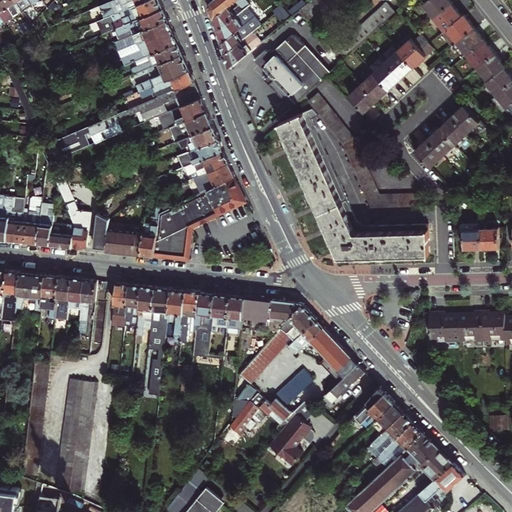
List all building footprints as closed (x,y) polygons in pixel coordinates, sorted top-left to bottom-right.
[(0,0),(0,14),(3,13),(9,21),(15,17),(2,0),(0,0)] [(2,0),(15,17),(24,11),(18,3),(16,0),(2,0)] [(16,0),(18,3),(22,0),(28,9),(33,5),(29,0),(16,0)] [(24,11),(28,9),(22,0),(18,3),(24,11)] [(160,0),(151,0),(106,20),(99,23),(104,35),(114,31),(164,9),(162,3),(160,0)] [(118,0),(113,3),(101,8),(102,11),(106,20),(151,0),(118,0)] [(215,13),(217,18),(239,2),(241,0),(216,0),(213,8),(215,13)] [(249,0),(241,0),(239,2),(246,11),(254,5),(249,0)] [(341,0),(318,0),(305,11),(314,22),(341,0)] [(434,0),(431,3),(442,17),(457,5),(452,0),(434,0)] [(239,2),(217,18),(220,26),(222,31),(246,11),(239,2)] [(401,13),(391,3),(338,50),(339,52),(338,52),(346,62),(401,13)] [(246,11),(222,31),(224,38),(225,43),(261,14),(254,5),(246,11)] [(452,30),(467,17),(463,12),(457,5),(442,17),(452,30)] [(271,6),(261,14),(225,43),(227,49),(229,55),(244,43),(278,15),(271,6)] [(164,9),(114,31),(117,37),(134,30),(137,36),(143,33),(170,22),(167,16),(164,9)] [(3,13),(0,14),(6,23),(9,21),(3,13)] [(447,34),(458,47),(465,41),(480,28),(476,23),(469,15),(467,17),(452,30),(447,34)] [(175,33),(170,22),(143,33),(146,41),(137,45),(140,52),(121,60),(124,68),(129,66),(147,58),(179,45),(175,33)] [(480,28),(465,41),(475,54),(490,41),(485,35),(480,28)] [(120,43),(137,36),(134,30),(117,37),(120,43)] [(143,33),(137,36),(120,43),(114,45),(121,60),(140,52),(137,45),(146,41),(143,33)] [(248,47),(244,43),(229,55),(231,62),(233,68),(238,65),(245,59),(269,39),(265,33),(248,47)] [(404,52),(419,69),(426,63),(440,51),(428,36),(419,43),(417,41),(404,52)] [(283,95),(296,109),(336,71),(309,42),(300,50),(289,38),(277,49),(268,48),(256,59),(271,75),(267,78),(283,95)] [(490,41),(475,54),(485,66),(500,54),(496,48),(490,41)] [(154,68),(157,66),(184,55),(181,50),(179,45),(147,58),(148,63),(131,70),(134,77),(154,68)] [(391,63),(407,79),(413,74),(419,69),(404,52),(391,63)] [(500,54),(485,66),(495,79),(508,69),(511,67),(507,62),(500,54)] [(184,55),(157,66),(162,76),(158,77),(135,87),(138,94),(149,89),(191,71),(188,64),(184,55)] [(129,66),(131,70),(148,63),(147,58),(129,66)] [(379,73),(394,90),(400,85),(407,79),(391,63),(379,73)] [(494,81),(504,94),(511,87),(511,73),(508,69),(495,79),(494,81)] [(191,71),(149,89),(151,94),(154,92),(157,99),(195,83),(193,77),(191,71)] [(389,95),(394,90),(379,73),(366,84),(382,101),(389,95)] [(11,76),(29,115),(33,113),(16,74),(11,76)] [(154,101),(43,148),(50,163),(51,164),(161,117),(182,108),(203,99),(199,91),(195,83),(157,99),(154,101)] [(366,84),(350,98),(366,115),(374,107),(382,101),(366,84)] [(127,104),(151,94),(149,89),(138,94),(126,99),(127,104)] [(164,125),(166,131),(208,113),(206,106),(203,99),(182,108),(185,116),(164,125)] [(316,110),(319,114),(328,105),(325,100),(315,109),(316,110)] [(319,114),(323,119),(333,110),(328,105),(319,114)] [(465,111),(458,117),(472,134),(485,122),(470,106),(465,111)] [(185,116),(182,108),(161,117),(164,125),(185,116)] [(318,117),(316,110),(283,124),(290,140),(299,159),(322,209),(330,225),(340,247),(344,256),(346,259),(377,258),(433,256),(432,225),(363,228),(311,121),(318,117)] [(333,110),(323,119),(327,125),(337,116),(333,110)] [(183,134),(186,141),(215,128),(212,121),(208,113),(166,131),(160,134),(164,142),(174,138),(183,134)] [(337,116),(327,125),(332,130),(341,122),(337,116)] [(451,123),(445,129),(460,145),(472,134),(458,117),(451,123)] [(341,122),(332,130),(336,135),(345,127),(341,122)] [(336,135),(340,141),(350,132),(345,127),(336,135)] [(215,128),(186,141),(184,141),(187,149),(194,146),(196,151),(220,141),(217,134),(215,128)] [(440,133),(432,140),(448,157),(460,145),(445,129),(440,133)] [(350,132),(340,141),(344,146),(353,137),(350,132)] [(174,138),(177,145),(184,141),(186,141),(183,134),(174,138)] [(346,148),(348,152),(357,143),(353,137),(344,146),(346,148)] [(448,157),(432,140),(426,146),(420,151),(435,168),(448,157)] [(220,141),(196,151),(180,158),(185,170),(192,167),(197,165),(226,153),(223,147),(220,141)] [(357,143),(348,152),(351,158),(361,149),(358,144),(357,143)] [(361,149),(351,158),(353,163),(363,154),(361,149)] [(226,153),(197,165),(200,172),(195,174),(192,175),(194,181),(231,165),(229,160),(226,153)] [(353,163),(356,169),(367,160),(363,154),(353,163)] [(367,160),(356,169),(360,175),(369,166),(367,160)] [(50,163),(44,221),(41,246),(47,247),(53,247),(56,225),(57,211),(49,210),(49,207),(58,208),(60,186),(57,179),(51,164),(50,163)] [(192,167),(195,174),(200,172),(197,165),(192,167)] [(201,198),(210,193),(238,179),(235,173),(231,165),(194,181),(194,182),(201,198)] [(369,166),(360,175),(362,181),(373,172),(369,166)] [(373,172),(362,181),(365,187),(376,178),(373,172)] [(60,186),(61,189),(69,186),(65,176),(57,179),(60,186)] [(376,178),(365,187),(368,193),(379,185),(376,178)] [(240,183),(238,179),(210,193),(201,198),(163,217),(160,244),(158,259),(173,261),(173,259),(189,261),(191,230),(191,227),(219,213),(219,215),(247,202),(240,190),(243,189),(240,183)] [(379,185),(368,193),(371,199),(382,191),(379,185)] [(189,261),(173,259),(173,261),(193,263),(197,231),(250,205),(243,189),(240,190),(247,202),(219,215),(219,213),(191,227),(191,230),(189,261)] [(377,210),(378,210),(385,197),(382,191),(371,199),(377,210)] [(6,210),(0,208),(0,241),(2,241),(16,243),(23,244),(25,225),(28,199),(8,196),(6,210)] [(385,197),(378,210),(391,210),(391,197),(385,197)] [(147,228),(146,232),(143,258),(149,258),(158,259),(160,244),(163,217),(165,200),(161,200),(158,208),(157,221),(148,220),(147,228)] [(31,225),(28,244),(35,245),(41,246),(44,221),(45,205),(37,205),(33,205),(31,220),(31,225)] [(70,208),(79,227),(76,250),(83,251),(90,252),(95,216),(81,214),(76,205),(70,208)] [(104,253),(109,254),(112,230),(113,221),(102,215),(97,252),(104,253)] [(64,249),(76,250),(79,227),(76,227),(76,229),(67,228),(67,226),(56,225),(53,247),(64,249)] [(134,257),(143,258),(146,232),(147,228),(130,226),(129,232),(126,256),(134,257)] [(488,229),(470,230),(470,249),(480,248),(488,248),(488,229)] [(505,229),(488,229),(488,248),(497,248),(506,248),(505,229)] [(126,256),(129,232),(112,230),(109,254),(117,255),(126,256)] [(0,271),(0,314),(7,315),(8,304),(11,273),(4,272),(0,271)] [(11,273),(8,304),(14,305),(13,317),(19,318),(20,310),(20,306),(23,274),(17,274),(11,273)] [(34,275),(23,274),(20,306),(29,307),(29,301),(30,297),(43,298),(42,302),(41,309),(45,310),(48,277),(34,275)] [(48,277),(45,310),(44,311),(44,320),(58,321),(59,314),(63,279),(55,278),(48,277)] [(66,311),(72,311),(75,280),(70,279),(63,279),(59,314),(66,315),(66,311)] [(75,280),(72,311),(72,316),(79,316),(79,318),(84,318),(88,281),(82,281),(75,280)] [(82,344),(88,345),(94,305),(98,305),(99,305),(101,283),(95,282),(88,281),(84,318),(82,344)] [(119,285),(115,325),(128,326),(133,286),(126,286),(119,285)] [(127,334),(139,335),(144,288),(137,287),(133,286),(128,326),(127,334)] [(147,321),(154,322),(158,289),(152,289),(144,288),(139,335),(138,346),(144,347),(147,321)] [(158,289),(154,322),(162,323),(161,333),(157,336),(154,364),(165,365),(169,333),(169,326),(173,291),(165,290),(158,289)] [(175,345),(184,346),(190,293),(182,292),(173,291),(169,326),(177,327),(177,333),(175,345)] [(193,333),(199,334),(204,294),(196,294),(190,293),(184,346),(189,346),(189,342),(189,340),(192,340),(193,333)] [(208,329),(215,329),(219,296),(210,295),(204,294),(199,334),(195,370),(199,370),(202,346),(206,346),(206,340),(208,329)] [(219,296),(215,329),(214,341),(213,353),(217,353),(218,348),(219,348),(220,338),(217,338),(218,334),(218,330),(230,331),(234,298),(227,297),(219,296)] [(241,299),(234,298),(230,331),(241,333),(241,341),(244,341),(245,334),(246,320),(249,299),(241,299)] [(277,303),(249,299),(246,320),(272,323),(272,320),(290,321),(304,306),(303,305),(277,303)] [(284,329),(288,333),(292,337),(294,336),(300,342),(320,323),(312,315),(304,306),(290,321),(284,329)] [(487,312),(480,313),(481,349),(489,348),(489,343),(504,342),(504,322),(503,316),(493,317),(488,317),(487,312)] [(481,349),(480,313),(471,313),(471,318),(467,318),(457,319),(459,344),(473,344),(474,349),(481,349)] [(459,344),(457,319),(448,319),(442,319),(442,315),(436,315),(427,315),(428,331),(429,345),(459,344)] [(241,378),(251,387),(288,346),(298,356),(312,342),(329,360),(326,364),(331,370),(335,366),(341,373),(354,359),(333,337),(320,323),(300,342),(295,347),(284,336),(281,332),(279,334),(241,378)] [(214,341),(215,329),(208,329),(206,340),(214,341)] [(231,368),(241,370),(241,362),(232,361),(231,368)] [(39,362),(38,369),(52,371),(53,363),(39,362)] [(366,371),(362,367),(330,400),(337,407),(369,374),(366,371)] [(38,369),(37,377),(52,378),(52,371),(38,369)] [(282,402),(292,412),(319,384),(308,374),(282,402)] [(37,377),(36,384),(51,385),(52,378),(37,377)] [(73,380),(72,387),(86,389),(87,382),(73,380)] [(87,382),(86,389),(100,390),(101,383),(87,382)] [(51,385),(36,384),(36,391),(50,393),(51,385)] [(86,389),(72,387),(71,394),(85,396),(86,389)] [(86,389),(85,396),(99,398),(100,390),(86,389)] [(234,433),(263,397),(254,389),(237,408),(234,433)] [(36,391),(35,398),(49,400),(50,393),(36,391)] [(370,434),(383,421),(399,406),(392,399),(385,392),(357,423),(365,430),(366,429),(370,434)] [(71,394),(70,402),(84,404),(85,396),(71,394)] [(270,394),(265,401),(274,408),(279,402),(270,394)] [(85,396),(84,404),(98,405),(99,398),(85,396)] [(49,400),(35,398),(34,406),(49,408),(49,400)] [(276,410),(274,408),(265,401),(264,400),(238,431),(246,438),(259,423),(266,430),(274,421),(274,422),(275,420),(282,426),(286,421),(291,426),(298,418),(282,404),(276,410)] [(70,402),(70,409),(84,411),(84,404),(70,402)] [(84,404),(84,411),(97,413),(98,405),(84,404)] [(319,411),(312,404),(291,426),(286,431),(290,434),(275,450),(292,466),(305,451),(303,450),(314,436),(319,432),(311,424),(321,413),(319,411)] [(34,406),(33,412),(48,414),(49,408),(34,406)] [(399,406),(383,421),(392,430),(407,414),(403,410),(399,406)] [(70,409),(69,416),(83,418),(84,411),(70,409)] [(84,411),(83,418),(97,419),(97,413),(84,411)] [(33,412),(33,420),(47,422),(48,414),(33,412)] [(407,414),(392,430),(373,448),(371,451),(380,460),(383,458),(417,425),(412,419),(407,414)] [(69,416),(68,424),(82,426),(83,418),(69,416)] [(504,430),(504,416),(487,417),(487,431),(504,430)] [(83,418),(82,426),(96,427),(97,419),(83,418)] [(286,421),(282,426),(286,431),(291,426),(286,421)] [(81,433),(82,426),(68,424),(67,432),(81,433)] [(417,425),(383,458),(379,462),(383,466),(396,454),(401,459),(427,435),(422,430),(417,425)] [(32,426),(31,433),(46,435),(47,428),(32,426)] [(82,426),(81,433),(95,434),(96,427),(82,426)] [(46,435),(31,433),(30,441),(45,442),(46,435)] [(95,434),(81,433),(80,439),(94,441),(95,434)] [(349,508),(353,511),(378,511),(419,473),(422,476),(430,470),(435,476),(421,490),(425,494),(457,466),(450,458),(433,442),(427,435),(401,459),(349,508)] [(67,438),(66,444),(79,446),(80,439),(67,438)] [(94,441),(80,439),(79,446),(93,448),(94,441)] [(79,446),(66,444),(65,452),(79,453),(79,446)] [(93,448),(79,446),(79,453),(92,454),(93,448)] [(30,447),(29,454),(44,455),(45,448),(30,447)] [(78,459),(78,461),(92,461),(92,454),(79,453),(78,459)] [(29,454),(28,460),(43,462),(44,455),(29,454)] [(28,460),(27,467),(43,469),(43,462),(28,460)] [(92,461),(78,461),(77,466),(77,468),(91,469),(92,461)] [(77,466),(64,464),(63,472),(76,473),(77,468),(77,466)] [(403,511),(436,511),(443,507),(439,502),(434,507),(430,503),(445,489),(451,494),(468,478),(457,466),(425,494),(403,511)] [(27,467),(27,475),(42,477),(43,469),(27,467)] [(63,472),(62,479),(76,481),(76,474),(76,473),(63,472)] [(90,475),(76,474),(76,481),(76,482),(89,483),(90,475)] [(76,481),(62,479),(61,487),(75,488),(76,482),(76,481)] [(206,495),(193,484),(171,511),(172,511),(221,511),(228,505),(210,490),(206,495)] [(0,511),(15,511),(18,488),(0,485),(0,511)] [(88,489),(75,488),(74,495),(87,496),(88,489)] [(59,511),(60,503),(33,499),(31,511),(59,511)]
